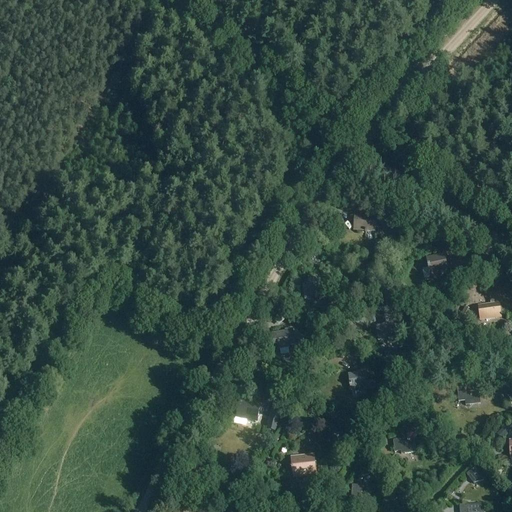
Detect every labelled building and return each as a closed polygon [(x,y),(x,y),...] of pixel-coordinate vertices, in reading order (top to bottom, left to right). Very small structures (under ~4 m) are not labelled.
[(354,215),(353,223),(357,223),(357,232),(375,233),(376,216),(354,215)] [(335,232),(347,231),(346,223),(335,223),(335,232)] [(431,279),(449,275),(444,254),(431,257),(426,258),(431,279)] [(305,300),(321,298),(318,279),(308,281),(309,285),(303,285),(305,300)] [(337,281),(332,287),(338,291),(342,285),(337,281)] [(491,304),(501,302),(500,295),(490,296),(491,304)] [(480,321),(501,318),(499,304),(478,307),(480,321)] [(470,325),(476,314),(464,307),(458,318),(470,325)] [(403,308),(390,309),(391,317),(403,315),(403,308)] [(378,341),(394,339),(392,321),(385,321),(386,325),(376,327),(378,341)] [(294,343),(292,331),(285,332),(285,333),(270,335),(272,346),(279,345),(279,350),(288,348),(288,347),(294,346),(294,349),(299,349),(298,342),(294,343)] [(365,384),(363,372),(357,373),(357,375),(348,376),(350,390),(360,389),(359,387),(365,387),(366,391),(377,389),(376,382),(365,384)] [(464,393),(464,388),(457,388),(458,402),(465,402),(465,406),(480,405),(479,391),(464,393)] [(257,423),(261,407),(241,402),(237,418),(257,423)] [(277,433),(282,412),(272,410),(267,430),(277,433)] [(401,452),(401,454),(416,453),(414,438),(418,438),(416,425),(406,427),(407,442),(400,443),(400,440),(393,441),(394,453),(401,452)] [(506,425),(497,435),(502,439),(511,430),(506,425)] [(212,448),(206,452),(211,458),(216,454),(212,448)] [(300,461),(299,457),(291,458),(292,474),(293,479),(312,476),(311,474),(316,474),(314,459),(300,461)] [(486,480),(476,468),(466,475),(473,484),(486,480)] [(352,486),(351,504),(361,505),(362,487),(352,486)]
